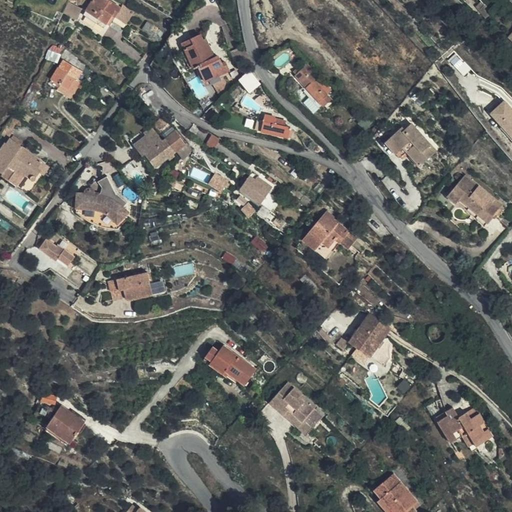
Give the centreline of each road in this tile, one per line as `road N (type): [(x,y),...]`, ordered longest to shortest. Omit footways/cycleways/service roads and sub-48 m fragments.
road 1 (tertiary): [(511,343),(275,90),(258,62),(244,0)]
road 2 (residential): [(255,511),(190,440),(178,445),(176,460),(218,511)]
